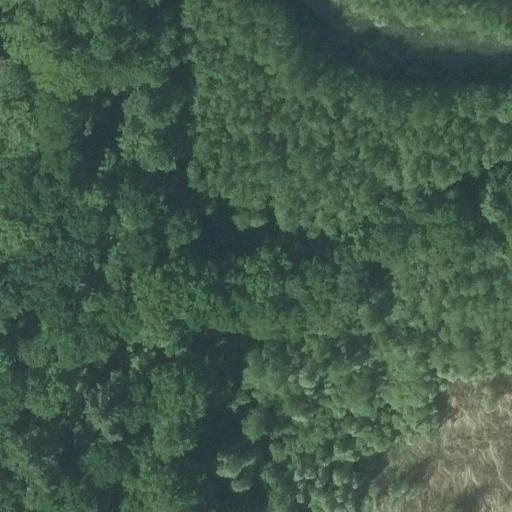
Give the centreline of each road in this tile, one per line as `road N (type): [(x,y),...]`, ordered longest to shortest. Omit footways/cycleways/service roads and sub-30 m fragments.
road 1 (track): [(51,0),(34,127),(47,211),(108,270),(161,274),(83,359),(35,433),(4,511)]
road 2 (track): [(511,192),(331,258),(161,274)]
